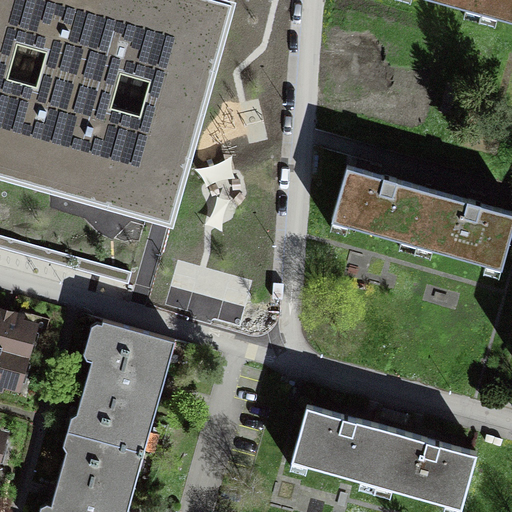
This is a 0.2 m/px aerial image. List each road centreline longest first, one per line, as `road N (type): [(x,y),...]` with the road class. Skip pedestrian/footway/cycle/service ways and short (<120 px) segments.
road 1 (residential): [(305,0),(285,362)]
road 2 (residential): [(231,347),(0,277)]
road 3 (residential): [(511,422),(285,362)]
road 4 (residential): [(231,347),(186,511)]
